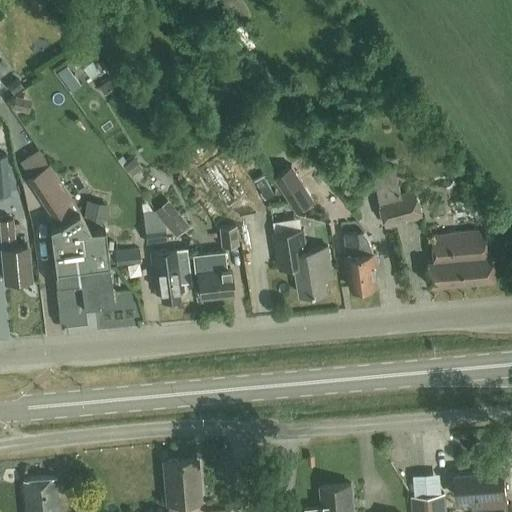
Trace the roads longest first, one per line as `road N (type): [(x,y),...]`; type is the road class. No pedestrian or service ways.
road 1 (unclassified): [(0,359),(511,313)]
road 2 (unclassified): [(0,447),(172,429),(305,430),(511,412)]
road 3 (secondary): [(3,411),(511,366)]
